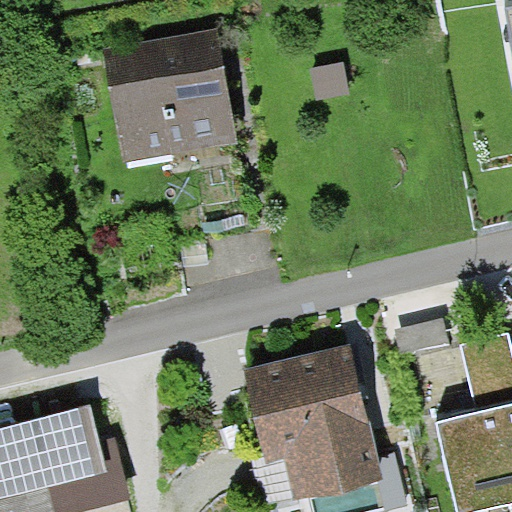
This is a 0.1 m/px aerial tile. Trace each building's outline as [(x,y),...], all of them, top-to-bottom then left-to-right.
[(215,38),(94,54),(111,181),(232,165),(215,38)] [(440,321),(396,330),(401,354),(445,344),(440,321)] [(476,412),(436,422),(456,511),(470,511),(511,502),(511,345),(509,332),(460,343),(476,412)] [(347,342),(233,368),(255,467),(270,459),(280,499),(378,476),(347,342)] [(0,511),(60,511),(53,485),(100,473),(82,406),(0,427),(0,511)]
